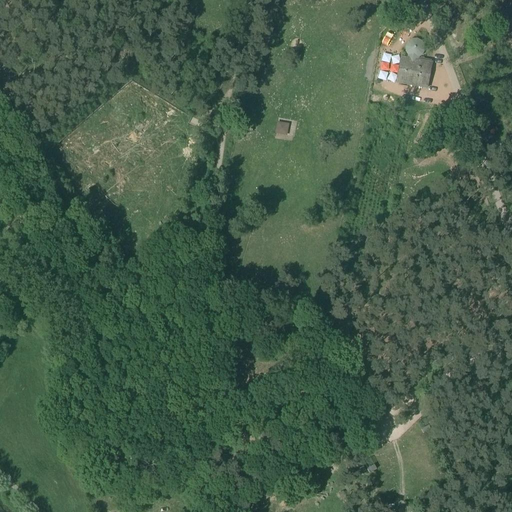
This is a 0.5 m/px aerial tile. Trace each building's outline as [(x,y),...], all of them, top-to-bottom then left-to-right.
[(431,72),(416,70),(416,65),(419,64),(420,63),(421,62),(423,61),(423,60),(424,58),(424,57),(424,55),(424,53),(424,51),(423,50),(422,48),(420,47),(418,46),(416,45),(414,45),(412,45),(409,46),(407,48),(406,50),(405,52),(404,55),(405,58),(406,60),(407,62),(409,63),(408,68),(402,67),(400,78),(398,89),(427,95),(429,84),(431,72)] [(199,126),(191,123),(187,129),(201,137),(205,129),(199,126)] [(290,128),(278,125),(276,137),(287,140),(290,128)] [(427,160),(422,162),(426,171),(431,169),(427,160)] [(511,329),(503,335),(507,341),(511,337),(511,329)] [(496,339),(486,345),(489,351),(500,345),(496,339)] [(480,349),(469,356),(472,361),(483,355),(480,349)] [(461,361),(450,367),(454,372),(464,366),(461,361)] [(497,372),(487,378),(493,386),(503,381),(497,372)] [(474,385),(464,391),(470,399),(480,394),(474,385)] [(209,450),(200,457),(206,465),(215,458),(209,450)]
